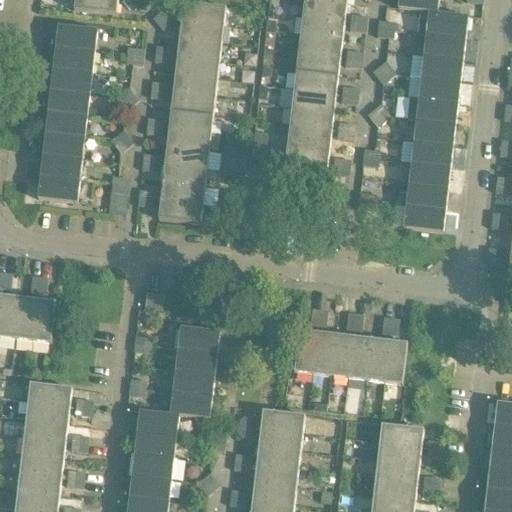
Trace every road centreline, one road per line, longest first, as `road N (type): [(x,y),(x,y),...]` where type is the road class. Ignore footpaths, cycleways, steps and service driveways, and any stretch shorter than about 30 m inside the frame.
road 1 (residential): [(137,254),(453,290)]
road 2 (residential): [(453,290),(468,272),(501,0)]
road 3 (residential): [(107,511),(137,254)]
road 4 (residential): [(469,511),(493,298),(453,290)]
road 5 (residential): [(0,236),(137,254)]
